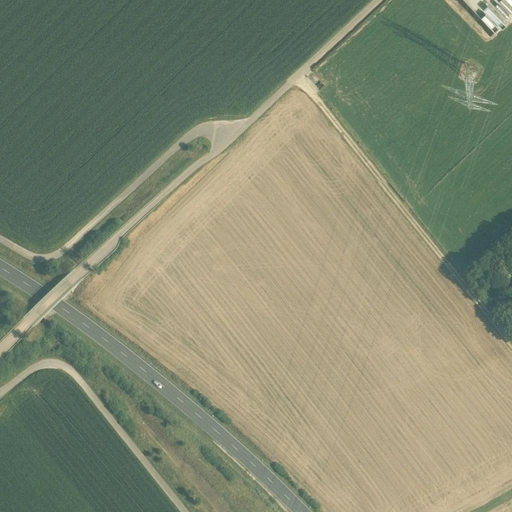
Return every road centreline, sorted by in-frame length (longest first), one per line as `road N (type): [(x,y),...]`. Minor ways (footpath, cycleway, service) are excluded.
road 1 (track): [(0,349),(139,215),(387,0)]
road 2 (secondary): [(302,511),(173,394),(0,265)]
road 3 (track): [(297,76),(511,337)]
road 4 (track): [(0,239),(56,256),(193,132),(206,125),(230,137)]
road 5 (track): [(0,390),(42,363),(66,366),(185,511)]
